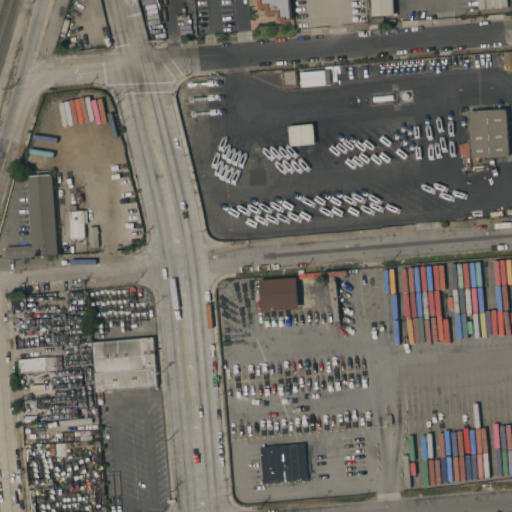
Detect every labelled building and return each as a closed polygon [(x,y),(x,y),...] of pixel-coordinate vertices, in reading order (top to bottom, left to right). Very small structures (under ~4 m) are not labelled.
[(289,0),(291,20),(287,20),(287,21),(280,22),(280,23),(278,23),(276,22),(276,15),(267,16),(266,8),(259,9),(258,0),(252,1),(250,0),(289,0)] [(373,17),(372,0),(393,0),(395,16),(373,17)] [(506,0),(507,7),(478,10),(477,0),(506,0)] [(511,65),(503,66),(502,52),(511,51),(511,65)] [(297,87),(282,88),(280,71),(296,70),(297,87)] [(329,86),(328,71),(299,72),(300,87),(329,86)] [(509,156),(471,158),(470,138),(469,112),(506,109),(508,135),(509,156)] [(301,145),(290,146),(288,126),(300,125),(313,124),(315,144),(301,145)] [(57,255),(9,258),(8,248),(18,247),(30,246),(25,177),(50,175),(57,255)] [(69,212),(83,211),(84,238),(71,239),(69,212)] [(97,231),(98,231),(98,234),(97,234),(98,248),(90,248),(88,227),(97,227),(97,231)] [(346,271),(347,276),(334,276),(335,282),(336,282),(336,286),(335,286),(336,292),(337,291),(339,306),(337,306),(337,307),(338,307),(339,316),(340,326),(335,327),(333,307),(332,307),(332,302),(331,302),(329,282),(330,282),(329,277),(298,279),(297,275),(346,271)] [(297,278),(299,309),(262,311),(260,280),(297,278)] [(79,343),(83,343),(83,341),(84,341),(84,340),(80,341),(79,333),(90,332),(91,344),(79,345),(79,343)] [(153,338),(157,387),(97,392),(93,344),(153,338)] [(61,356),(62,370),(19,373),(18,360),(61,356)] [(88,369),(89,388),(83,388),(84,395),(83,395),(84,408),(90,408),(90,410),(98,409),(99,417),(81,418),(81,416),(59,418),(59,414),(78,413),(78,411),(57,412),(57,407),(50,408),(49,402),(23,404),(23,401),(24,401),(24,395),(67,392),(67,383),(57,384),(57,383),(41,384),(40,372),(88,369)] [(97,418),(65,420),(65,431),(97,429),(97,418)] [(304,444),(307,481),(263,484),(260,447),(304,444)]
